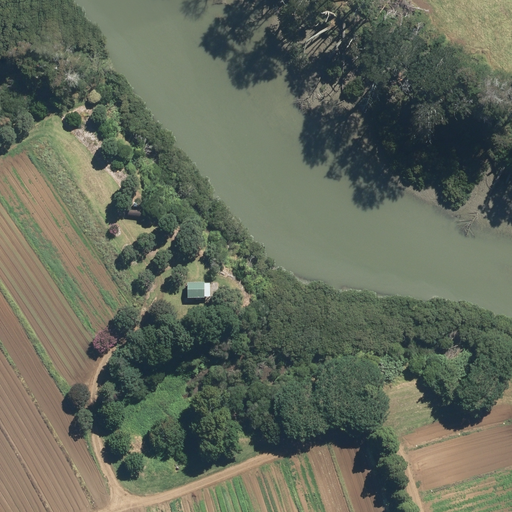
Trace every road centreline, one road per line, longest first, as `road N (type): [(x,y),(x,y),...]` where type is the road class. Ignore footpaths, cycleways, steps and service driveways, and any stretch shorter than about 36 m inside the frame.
road 1 (track): [(109,511),(337,438),(375,439),(399,461),(419,511)]
road 2 (track): [(126,506),(95,433),(91,392),(105,359),(147,311),(148,285)]
